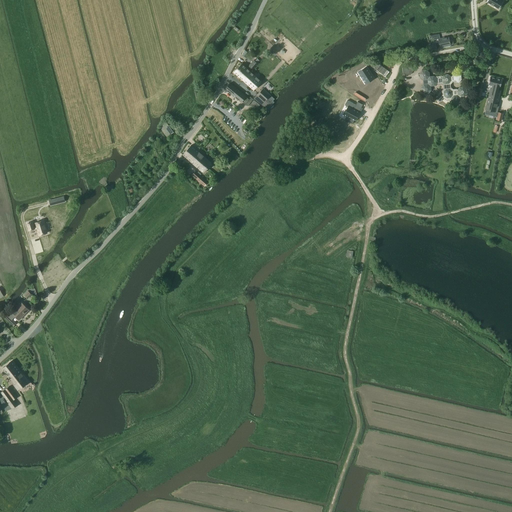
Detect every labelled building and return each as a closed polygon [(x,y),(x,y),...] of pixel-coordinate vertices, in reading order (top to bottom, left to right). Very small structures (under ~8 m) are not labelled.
[(488,0),(487,2),(499,9),(502,2),(500,1),(501,0),(488,0)] [(448,37),(438,39),(440,48),(450,45),(454,44),(453,40),(449,41),(448,37)] [(257,64),(254,61),(248,68),(251,71),(257,64)] [(234,72),(243,80),(250,72),(241,64),(234,72)] [(410,75),(413,71),(413,67),(410,64),(405,65),(403,68),(399,68),(400,73),(403,72),(406,75),(410,75)] [(364,67),(353,73),(361,89),(373,83),(364,67)] [(437,98),(436,99),(440,102),(443,98),(446,100),(449,100),(449,101),(454,105),(458,104),(461,101),(461,97),(465,97),(467,94),(467,89),(463,86),(459,87),(458,89),(457,89),(457,90),(452,91),(449,88),(449,84),(451,81),(451,76),(448,74),(444,74),(441,78),(437,78),(434,76),(429,76),(429,72),(426,69),(422,70),(419,73),(420,77),(423,80),(423,84),(421,88),(421,92),(424,94),(429,94),(431,90),(431,86),(435,86),(437,84),(441,84),(443,85),(444,88),(441,91),(438,89),(436,92),(438,93),(438,96),(437,98)] [(250,72),(243,80),(254,90),(261,82),(250,72)] [(490,77),(488,84),(492,85),(491,89),(490,88),(490,89),(490,91),(489,94),(499,96),(499,93),(500,91),(498,90),(499,87),(500,87),(501,80),(496,79),(490,77)] [(233,96),(238,90),(229,83),(225,89),(233,96)] [(271,95),(263,89),(254,99),(260,104),(261,103),(267,110),(272,104),(267,99),(271,95)] [(247,97),(238,90),(233,96),(242,102),(247,97)] [(354,100),(344,92),(337,100),(342,105),(338,109),(350,118),(355,112),(349,107),(354,100)] [(486,109),(485,112),(489,113),(493,114),(496,115),(498,108),(496,108),(497,104),(499,96),(489,94),(485,109),(486,109)] [(260,105),(254,100),(250,104),(257,109),(260,105)] [(353,136),(343,129),(336,140),(346,147),(353,136)] [(195,157),(199,152),(191,145),(187,150),(195,157)] [(183,155),(192,163),(195,159),(193,158),(195,157),(187,150),(183,155)] [(195,157),(207,168),(212,163),(199,152),(195,157)] [(203,173),(207,168),(195,157),(193,158),(195,159),(192,163),(203,173)] [(192,175),(204,186),(207,182),(195,171),(192,175)] [(38,212),(36,203),(28,205),(29,214),(38,212)] [(47,233),(43,221),(39,222),(35,223),(36,224),(33,225),(33,222),(30,223),(27,224),(29,230),(32,229),(35,229),(34,228),(37,227),(39,235),(42,234),(47,233)] [(22,303),(12,314),(9,316),(6,313),(3,317),(13,326),(16,323),(12,320),(15,317),(19,320),(29,310),(22,303)] [(18,390),(28,383),(12,360),(1,368),(9,379),(13,385),(18,390)] [(9,386),(0,392),(9,404),(8,404),(12,410),(18,405),(14,400),(18,397),(9,386)]
